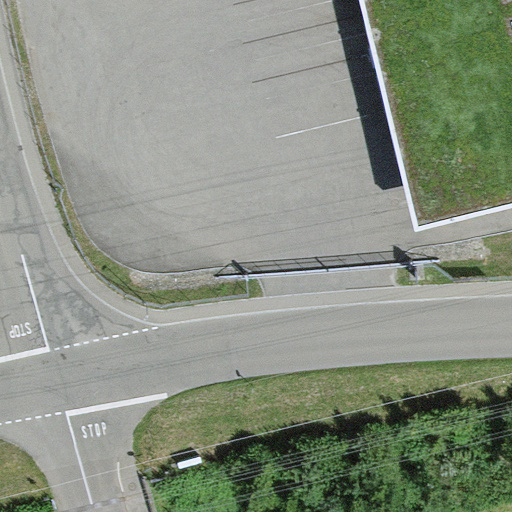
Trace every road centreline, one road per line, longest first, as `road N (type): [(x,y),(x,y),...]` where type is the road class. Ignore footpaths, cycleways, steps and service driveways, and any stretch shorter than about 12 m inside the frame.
road 1 (residential): [(58,380),(267,343),(511,325)]
road 2 (residential): [(0,174),(58,380)]
road 3 (residential): [(58,380),(94,511)]
